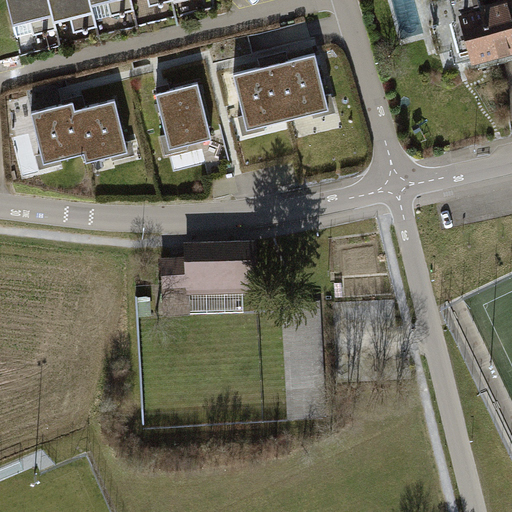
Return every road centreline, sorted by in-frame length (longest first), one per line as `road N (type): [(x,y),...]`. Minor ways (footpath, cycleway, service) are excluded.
road 1 (residential): [(0,209),(207,220),(397,190)]
road 2 (residential): [(332,0),(0,81)]
road 3 (residential): [(397,190),(479,511)]
road 4 (residential): [(345,0),(397,190)]
